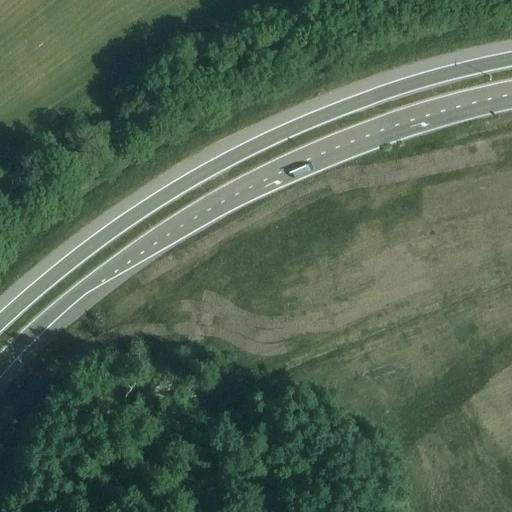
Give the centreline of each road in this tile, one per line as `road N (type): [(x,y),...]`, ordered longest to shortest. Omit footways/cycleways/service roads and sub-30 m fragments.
road 1 (motorway): [(0,367),(101,276),(233,190),(348,137),(511,88)]
road 2 (motorway): [(511,60),(347,106),(266,142),(103,238),(0,324)]
